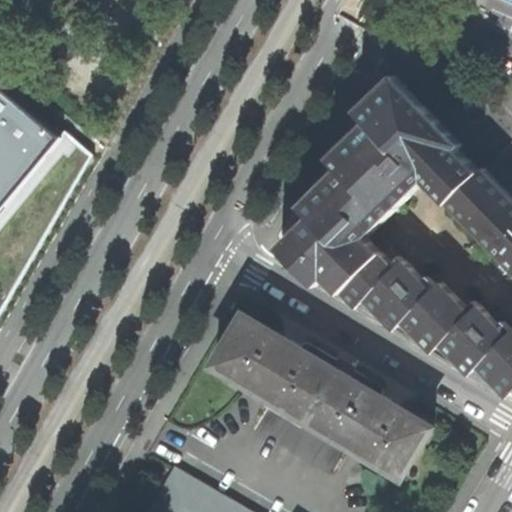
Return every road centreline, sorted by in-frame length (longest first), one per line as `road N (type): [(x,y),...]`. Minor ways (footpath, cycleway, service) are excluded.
road 1 (secondary): [(255,0),(0,445)]
road 2 (residential): [(511,418),(214,237)]
road 3 (secondary): [(57,511),(214,237)]
road 4 (secondary): [(214,237),(350,0)]
